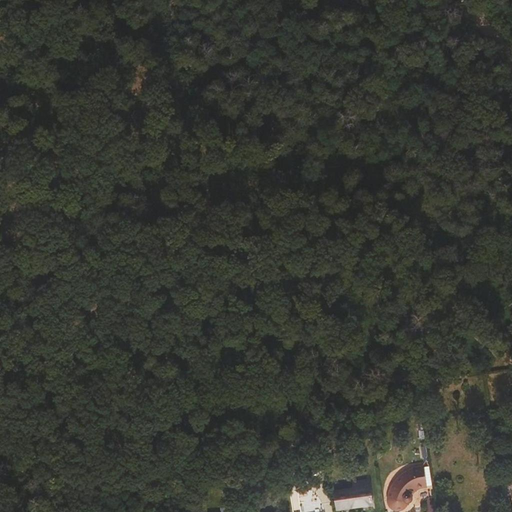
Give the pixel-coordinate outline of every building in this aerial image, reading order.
[(412,401),(414,413),(425,411),(424,400),(412,401)] [(407,502),(411,498),(429,492),(425,473),(414,476),(396,485),(389,492),(386,496),(386,498),(385,503),(386,508),(387,510),(387,511),(405,511),(407,510),(414,507),(407,502)] [(364,486),(351,488),(352,496),(365,493),(364,486)] [(497,488),(500,507),(509,506),(509,511),(511,511),(511,491),(506,493),(506,487),(497,488)] [(365,493),(352,496),(332,499),(334,511),(355,511),(368,510),(365,493)]
